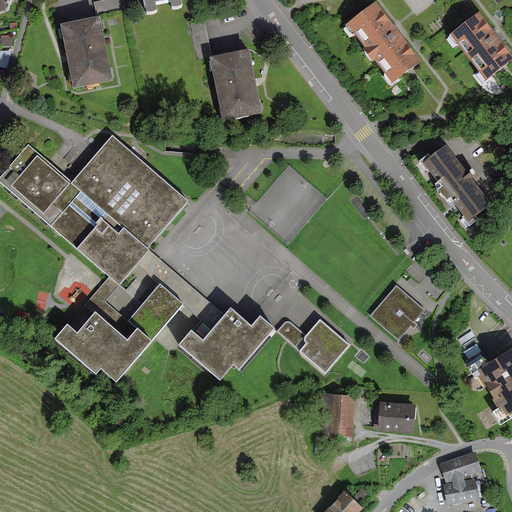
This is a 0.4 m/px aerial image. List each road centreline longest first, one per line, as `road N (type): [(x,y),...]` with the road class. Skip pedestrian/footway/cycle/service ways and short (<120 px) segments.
road 1 (residential): [(261,0),(445,243),(511,312)]
road 2 (unknown): [(262,156),(211,203),(211,223),(308,276),(422,373)]
